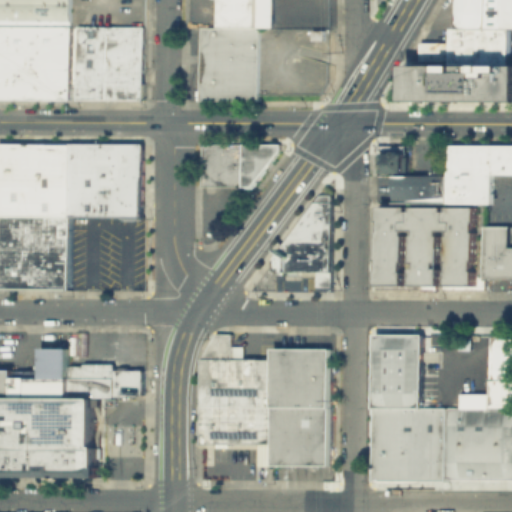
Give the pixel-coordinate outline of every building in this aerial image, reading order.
[(0,0),(71,0),(72,25),(0,25),(0,0)] [(280,0),(280,28),(265,28),(216,28),(216,0),(280,0)] [(511,29),(510,29),(458,29),(458,0),(511,0),(511,29)] [(0,25),(0,99),(73,100),(72,25),(0,25)] [(78,25),(79,100),(145,100),(144,25),(78,25)] [(216,28),(205,27),(205,100),(264,101),(264,95),(265,28),(216,28)] [(452,43),(452,29),(458,29),(510,29),(510,66),(452,66),(452,61),(452,43)] [(328,33),(330,32),(330,35),(328,35),(328,41),(315,41),(315,30),(328,30),(328,33)] [(452,61),(422,61),(422,43),(452,43),(452,61)] [(511,102),(407,102),(407,66),(452,66),(510,66),(511,66),(511,102)] [(0,141),(0,214),(71,214),(72,142),(0,141)] [(72,142),(71,214),(144,215),(145,142),(72,142)] [(412,143),(377,142),(376,173),(395,173),(411,173),(412,143)] [(199,186),(254,187),(281,149),(281,143),(199,143),(199,186)] [(493,202),(449,202),(449,173),(450,144),(511,144),(511,173),(494,173),(493,202)] [(449,173),(411,173),(395,173),(395,202),(449,202),(449,173)] [(316,273),(317,287),(332,288),(333,201),(312,201),(275,255),(274,257),(273,260),(273,263),(274,266),(275,269),(277,271),(280,273),(282,273),(316,273)] [(381,206),(381,283),(408,283),(408,230),(415,230),(414,285),(443,285),(443,230),(451,230),(451,283),(476,283),(477,207),(381,206)] [(71,214),(0,214),(0,289),(71,289),(71,214)] [(510,225),(485,225),(485,278),(511,278),(511,246),(510,246),(510,225)] [(477,255),(478,283),(485,283),(484,255),(477,255)] [(201,359),(216,332),(231,333),(231,345),(243,345),(243,358),(275,358),(274,408),(200,407),(201,359)] [(375,333),(424,333),(423,406),(374,406),(375,333)] [(492,378),(511,378),(511,337),(506,335),(492,335),(492,378)] [(275,347),(275,358),(274,408),(304,408),(333,408),(333,348),(275,347)] [(0,369),(0,397),(70,397),(70,365),(70,348),(41,348),(41,369),(0,369)] [(114,369),(114,362),(82,362),(82,365),(70,365),(70,397),(101,397),(115,397),(114,369)] [(114,369),(115,397),(141,397),(141,369),(114,369)] [(491,406),(511,406),(511,378),(492,378),(492,392),(491,406)] [(447,478),(511,478),(511,406),(491,406),(492,392),(462,392),(462,407),(447,407),(447,478)] [(0,397),(0,476),(101,477),(101,397),(70,397),(0,397)] [(423,406),(374,406),(374,479),(447,480),(447,478),(447,407),(423,406)] [(200,407),(274,408),(274,465),(258,465),(258,444),(200,443),(200,407)] [(304,408),(274,408),(274,465),(303,466),(304,408)] [(304,408),(303,466),(332,466),(333,408),(304,408)]
